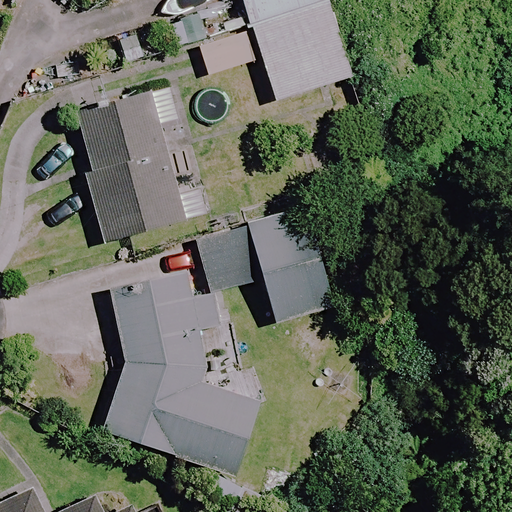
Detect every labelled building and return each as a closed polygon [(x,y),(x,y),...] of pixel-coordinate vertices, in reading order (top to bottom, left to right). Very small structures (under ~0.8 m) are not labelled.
[(240,0),(274,103),(347,79),(320,0),(240,0)] [(192,47),(199,81),(252,70),(244,36),(192,47)] [(181,223),(156,132),(175,127),(164,86),(140,93),(64,114),(81,176),(100,245),(181,223)] [(331,309),(302,207),(192,239),(209,296),(259,282),(271,326),(331,309)] [(186,303),(180,276),(106,293),(122,366),(99,435),(230,478),(254,406),(192,386),(199,364),(192,331),(211,327),(204,299),(186,303)] [(38,491),(31,476),(0,490),(0,511),(129,511),(127,507),(115,511),(95,511),(78,473),(38,491)]
